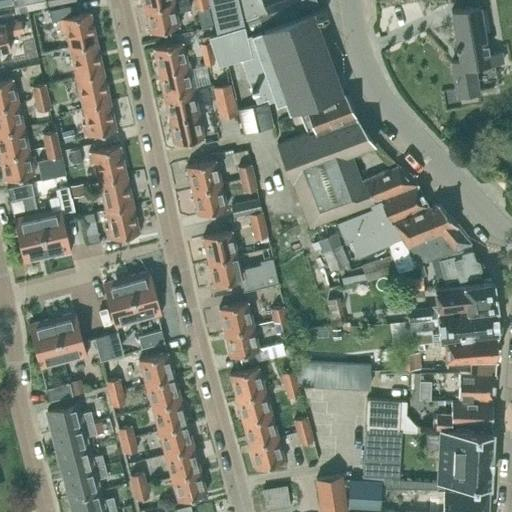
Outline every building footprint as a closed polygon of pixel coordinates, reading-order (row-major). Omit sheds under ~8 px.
[(12,0),(15,12),(26,10),(27,10),(47,6),(45,0),(12,0)] [(194,0),(197,10),(209,7),(207,0),(194,0)] [(208,0),(216,32),(209,34),(217,63),(241,56),(255,100),(267,96),(269,99),(274,97),(276,102),(285,99),(289,110),(344,92),(316,13),(327,9),(325,5),(314,9),(310,0),(208,0)] [(179,25),(174,1),(144,7),(150,31),(179,25)] [(502,61),(501,51),(486,53),(479,5),(451,10),(458,43),(456,44),(457,47),(458,47),(460,59),(451,61),(457,96),(480,93),(475,66),(502,61)] [(59,18),(62,30),(66,30),(69,47),(97,41),(90,11),(59,18)] [(23,31),(21,20),(5,24),(5,23),(0,23),(0,50),(11,49),(7,34),(23,31)] [(153,47),(159,71),(188,65),(183,40),(153,47)] [(76,76),(103,69),(97,41),(69,47),(76,76)] [(214,61),(210,41),(200,42),(205,63),(214,61)] [(159,71),(164,95),(193,88),(188,65),(159,71)] [(110,98),(103,69),(76,76),(82,105),(110,98)] [(0,104),(18,101),(13,77),(0,79),(0,104)] [(220,116),(236,112),(230,80),(213,84),(220,116)] [(35,98),(48,95),(45,82),(32,85),(35,98)] [(164,95),(169,119),(199,112),(193,88),(164,95)] [(355,114),(344,93),(299,109),(307,130),(295,135),(298,144),(319,136),(316,129),(355,114)] [(48,95),(35,98),(38,110),(50,107),(48,95)] [(86,122),(82,122),(85,135),(116,128),(110,98),(82,105),(86,122)] [(18,101),(0,104),(0,129),(23,125),(18,101)] [(239,108),(244,133),(274,126),(268,102),(239,108)] [(175,143),(204,136),(199,112),(169,119),(175,143)] [(364,182),(362,183),(351,151),(374,143),(356,116),(355,114),(316,129),(319,136),(298,144),(295,135),(278,142),(310,225),(370,202),(372,201),(364,182)] [(23,125),(0,129),(0,154),(29,148),(23,125)] [(58,142),(55,130),(43,132),(46,145),(58,142)] [(48,157),(39,159),(42,178),(52,176),(64,173),(65,173),(58,142),(46,145),(48,157)] [(68,166),(83,162),(79,143),(63,147),(68,166)] [(89,151),(91,163),(95,162),(99,179),(126,173),(120,144),(89,151)] [(29,148),(0,154),(0,156),(5,179),(34,172),(29,148)] [(192,189),(221,183),(216,158),(187,165),(192,189)] [(251,163),(238,166),(241,178),(254,176),(251,163)] [(364,182),(372,201),(417,183),(397,165),(363,178),(364,182)] [(64,173),(52,176),(58,199),(70,196),(64,173)] [(105,208),(133,202),(126,173),(99,179),(105,208)] [(256,188),(254,176),(241,178),(244,191),(256,188)] [(9,199),(33,193),(30,181),(6,186),(9,199)] [(82,181),(70,184),(73,196),(85,193),(82,181)] [(227,207),(221,183),(192,189),(198,214),(227,207)] [(372,207),(336,220),(345,241),(351,239),(370,232),(376,247),(393,241),(392,239),(386,224),(428,206),(417,183),(372,201),(370,202),(372,207)] [(233,215),(260,209),(257,196),(230,202),(233,215)] [(109,225),(105,226),(108,239),(139,232),(133,202),(105,208),(109,225)] [(392,239),(393,241),(376,247),(370,232),(351,239),(358,254),(360,253),(364,263),(383,256),(393,253),(398,269),(428,259),(471,241),(438,202),(428,206),(386,224),(392,239)] [(60,207),(37,212),(47,256),(71,251),(60,207)] [(93,210),(80,213),(87,242),(100,239),(93,210)] [(262,210),(249,213),(255,238),(267,235),(262,210)] [(47,256),(37,212),(14,217),(24,261),(47,256)] [(237,254),(232,229),(203,236),(208,260),(237,254)] [(331,269),(349,262),(341,243),(335,230),(317,238),(331,269)] [(440,258),(447,283),(472,281),(481,279),(479,270),(482,267),(480,258),(475,256),(473,249),(462,252),(463,256),(455,257),(455,255),(440,258)] [(393,253),(383,256),(364,263),(362,263),(367,279),(398,270),(398,269),(393,253)] [(208,260),(214,283),(238,278),(242,291),(278,282),(272,257),(259,260),(260,264),(241,268),(237,254),(208,260)] [(421,262),(399,269),(402,279),(425,272),(421,262)] [(149,269),(126,275),(138,319),(161,313),(149,269)] [(115,325),(138,319),(126,275),(103,282),(115,325)] [(408,306),(409,318),(438,315),(437,312),(496,306),(492,278),(481,279),(472,281),(447,283),(435,285),(437,303),(408,306)] [(403,282),(405,300),(423,299),(422,280),(403,282)] [(332,323),(345,320),(339,295),(326,298),(332,323)] [(254,324),(248,300),(219,307),(224,331),(254,324)] [(274,320),(286,317),(283,305),(271,308),(274,320)] [(417,331),(418,341),(497,332),(496,306),(437,312),(438,315),(439,329),(417,331)] [(75,311),(52,317),(63,361),(87,355),(75,311)] [(40,367),(63,361),(52,317),(29,323),(40,367)] [(276,332),(289,329),(286,317),(274,320),(276,332)] [(285,353),(282,342),(259,347),(254,324),(224,331),(230,355),(239,353),(241,363),(285,353)] [(161,328),(137,334),(141,347),(164,340),(161,328)] [(116,329),(93,336),(100,359),(123,352),(116,329)] [(445,339),(445,354),(446,361),(496,359),(497,333),(445,339)] [(417,342),(415,342),(415,349),(415,350),(419,350),(420,351),(425,350),(424,341),(417,342)] [(129,376),(132,387),(145,383),(145,382),(174,374),(168,350),(139,358),(143,373),(129,376)] [(415,350),(400,352),(400,367),(401,368),(421,367),(420,351),(419,350),(415,350)] [(370,387),(370,369),(371,364),(293,359),(299,382),(370,387)] [(470,372),(460,372),(459,397),(493,399),(496,364),(471,364),(470,372)] [(236,397),(265,389),(259,365),(230,373),(236,397)] [(297,380),(294,368),(282,371),(285,383),(297,380)] [(145,382),(145,383),(152,405),(181,398),(174,374),(145,382)] [(81,377),(69,381),(69,382),(72,393),(84,390),(81,377)] [(109,392),(122,389),(119,377),(106,380),(109,392)] [(285,383),(288,396),(301,392),(297,380),(285,383)] [(420,380),(419,398),(431,399),(431,380),(420,380)] [(69,382),(47,387),(50,399),(72,393),(69,382)] [(125,401),(122,389),(109,392),(112,405),(125,401)] [(236,397),(242,420),(271,412),(265,389),(236,397)] [(96,405),(110,401),(108,393),(94,396),(96,405)] [(364,422),(365,422),(365,425),(400,427),(417,428),(417,424),(407,413),(407,400),(366,397),(364,422)] [(152,405),(158,429),(187,421),(181,398),(152,405)] [(451,428),(451,426),(470,427),(470,429),(491,430),(493,400),(452,399),(452,414),(437,413),(437,428),(451,428)] [(79,413),(76,402),(47,409),(53,431),(94,421),(91,409),(79,413)] [(134,435),(128,412),(128,413),(115,416),(121,439),(134,435)] [(242,420),(249,444),(278,436),(271,412),(242,420)] [(310,427),(307,414),(294,418),(298,430),(310,427)] [(109,416),(95,420),(98,433),(112,429),(109,416)] [(58,453),(87,446),(85,436),(98,433),(94,421),(53,431),(58,453)] [(187,421),(158,429),(165,452),(193,444),(187,421)] [(491,430),(470,429),(440,429),(437,479),(398,476),(400,427),(365,425),(362,474),(383,475),(382,486),(436,486),(436,491),(444,491),(444,488),(488,488),(491,430)] [(313,439),(310,427),(298,430),(301,442),(313,439)] [(124,452),(137,448),(134,435),(121,439),(124,452)] [(255,468),(284,460),(278,436),(249,444),(255,468)] [(193,444),(165,452),(171,475),(200,467),(193,444)] [(64,475),(106,464),(103,453),(90,457),(87,446),(58,453),(64,475)] [(98,489),(96,478),(108,475),(106,464),(64,475),(69,496),(98,489)] [(178,499),(207,491),(200,467),(171,475),(178,499)] [(133,486),(146,482),(143,470),(130,474),(133,486)] [(320,503),(345,499),(341,473),(316,477),(320,503)] [(381,507),(383,480),(350,478),(348,505),(381,507)] [(136,499),(149,496),(146,482),(133,486),(136,499)] [(262,489),(266,509),(290,505),(287,485),(262,489)] [(427,511),(388,510),(388,511),(486,511),(488,488),(444,488),(444,491),(444,498),(440,497),(439,511),(427,511)] [(98,489),(69,496),(73,511),(97,511),(116,507),(113,496),(101,499),(98,489)] [(320,503),(320,511),(347,511),(345,499),(320,503)]
